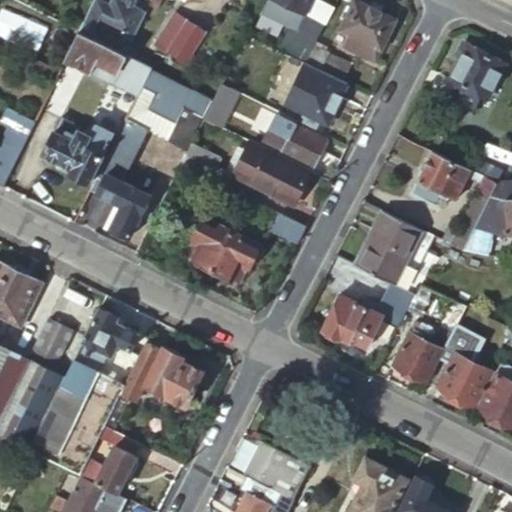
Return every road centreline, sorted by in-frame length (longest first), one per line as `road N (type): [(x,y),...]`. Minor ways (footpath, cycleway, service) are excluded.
road 1 (residential): [(261,345),(448,0)]
road 2 (residential): [(0,215),(261,345)]
road 3 (residential): [(261,345),(511,470)]
road 4 (residential): [(176,511),(261,345)]
